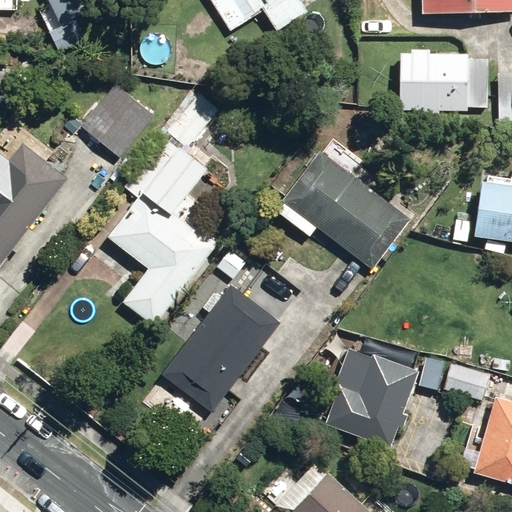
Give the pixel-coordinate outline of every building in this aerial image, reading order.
[(54,29),(63,49),(87,37),(78,18),(93,10),(88,0),(51,0),(64,24),(54,29)] [(267,10),(281,32),(314,12),(306,0),(213,0),(233,32),(267,10)] [(511,0),(427,0),(428,13),(511,11),(511,0)] [(425,115),(443,115),(443,111),(471,111),(471,108),(489,108),(491,59),(472,58),(472,54),(439,52),(439,49),(416,48),(416,52),(405,52),(403,109),(425,110),(425,115)] [(0,61),(8,63),(10,54),(0,52),(0,61)] [(511,71),(501,72),(502,121),(511,120),(511,71)] [(84,127),(123,159),(159,115),(119,83),(86,124),(76,116),(66,128),(76,136),(84,127)] [(126,302),(158,326),(223,240),(201,223),(197,228),(187,220),(198,206),(189,200),(214,167),(189,149),(221,107),(193,86),(160,130),(166,134),(126,186),(142,197),(111,237),(152,267),(126,302)] [(112,176),(120,184),(159,140),(153,135),(146,144),(144,143),(134,154),(132,153),(112,176)] [(0,176),(0,269),(16,249),(20,252),(36,231),(33,228),(73,178),(27,142),(0,176)] [(290,204),(284,212),(314,235),(320,227),(376,270),(415,219),(325,149),(286,201),(290,204)] [(479,236),(511,240),(511,183),(487,180),(479,236)] [(455,239),(470,241),(473,220),(457,218),(455,239)] [(218,267),(235,280),(249,263),(232,249),(218,267)] [(164,375),(214,413),(284,322),(233,284),(164,375)] [(344,393),(331,427),(389,448),(416,377),(376,362),(362,399),(344,393)] [(477,473),(511,484),(511,399),(501,396),(477,473)] [(236,462),(243,467),(253,453),(246,448),(236,462)] [(296,511),(377,511),(334,472),(330,476),(319,465),(287,498),(299,509),(296,511)]
